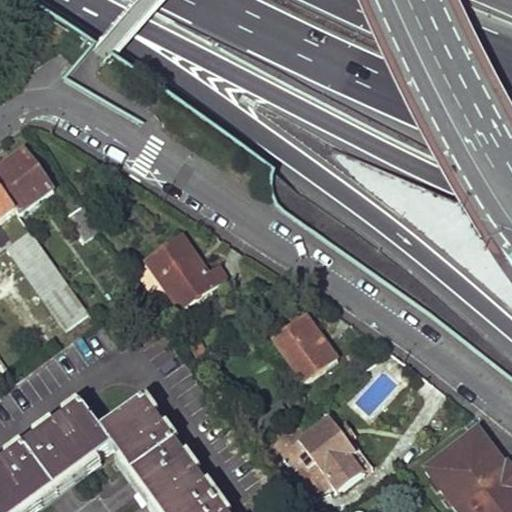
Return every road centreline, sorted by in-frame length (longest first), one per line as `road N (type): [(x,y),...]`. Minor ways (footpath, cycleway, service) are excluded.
road 1 (residential): [(511,416),(355,297),(111,135),(48,103),(0,121)]
road 2 (motorway): [(96,6),(138,49),(273,139),(511,329)]
road 3 (motorway): [(96,6),(429,173),(511,203)]
road 4 (motorway): [(209,0),(511,143)]
road 5 (primary): [(413,0),(473,134),(511,197)]
road 6 (motorway): [(511,58),(374,0)]
